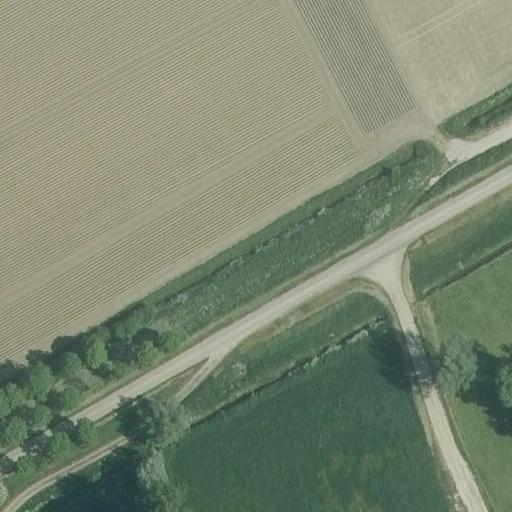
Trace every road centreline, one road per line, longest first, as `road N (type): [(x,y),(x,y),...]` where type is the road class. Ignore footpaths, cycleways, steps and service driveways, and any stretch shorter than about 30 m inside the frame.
road 1 (unclassified): [(220,343),(511,175)]
road 2 (unclassified): [(220,343),(103,453),(24,492),(6,511)]
road 3 (unclassified): [(0,470),(220,343)]
